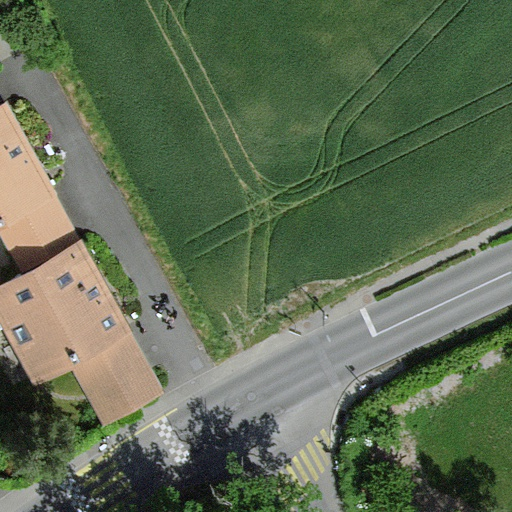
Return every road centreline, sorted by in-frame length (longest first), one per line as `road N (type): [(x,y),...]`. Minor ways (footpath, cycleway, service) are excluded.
road 1 (tertiary): [(255,391),(511,266)]
road 2 (tertiary): [(64,511),(255,391)]
road 3 (residential): [(255,391),(313,511)]
